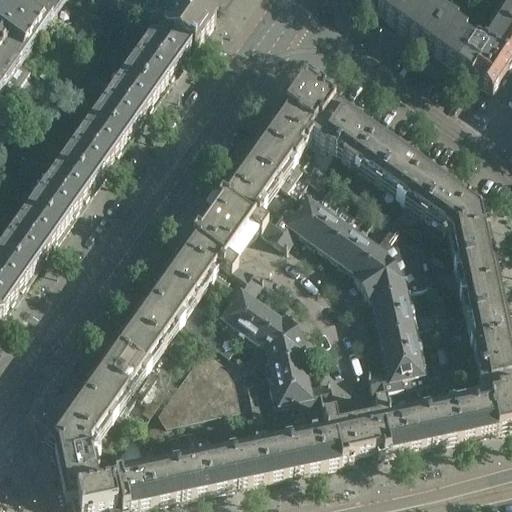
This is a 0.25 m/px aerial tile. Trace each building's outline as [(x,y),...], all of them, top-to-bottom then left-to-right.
[(50,23),(66,0),(19,0),(19,1),(50,23)] [(93,4),(87,0),(83,0),(81,4),(89,9),(93,4)] [(109,0),(121,8),(127,0),(109,0)] [(185,6),(176,0),(127,0),(121,8),(154,31),(156,31),(160,33),(165,32),(166,33),(185,6)] [(362,0),(358,6),(393,32),(411,7),(415,1),(412,0),(362,0)] [(457,8),(461,4),(456,0),(452,5),(457,8)] [(0,55),(18,69),(50,23),(19,1),(0,27),(0,55)] [(89,9),(81,4),(78,9),(86,15),(89,9)] [(462,12),(465,7),(461,4),(457,8),(462,12)] [(511,70),(511,5),(504,17),(500,14),(494,23),(489,31),(493,34),(482,51),(511,70)] [(194,57),(215,28),(185,6),(166,33),(166,38),(194,57)] [(425,54),(450,19),(442,13),(437,20),(425,11),(422,14),(411,7),(393,32),(425,54)] [(106,29),(111,23),(105,18),(100,25),(106,29)] [(511,70),(482,51),(482,52),(476,48),(474,51),(463,43),(466,40),(453,31),(458,25),(450,19),(425,54),(492,101),(511,70)] [(113,34),(117,27),(111,23),(106,29),(113,34)] [(102,35),(106,29),(100,25),(96,31),(102,35)] [(108,40),(113,34),(106,29),(102,35),(108,40)] [(142,39),(134,33),(131,39),(139,44),(142,39)] [(162,103),(194,57),(166,38),(162,39),(154,50),(152,49),(130,80),(162,103)] [(139,44),(131,39),(127,44),(135,50),(139,44)] [(0,94),(18,69),(0,55),(0,94)] [(74,74),(79,68),(72,64),(68,70),(74,74)] [(80,79),(85,73),(79,68),(74,74),(80,79)] [(70,81),(74,74),(68,70),(64,76),(70,81)] [(76,85),(80,79),(74,74),(70,81),(76,85)] [(130,148),(162,103),(130,80),(98,125),(130,148)] [(377,143),(321,103),(323,101),(317,96),(315,99),(303,90),(263,147),(295,170),(296,170),(295,169),(302,159),(299,156),(304,150),(307,152),(312,145),(325,155),(326,154),(334,160),(337,156),(343,161),(341,164),(354,174),(353,175),(354,175),(377,143)] [(42,120),(47,113),(40,109),(36,115),(42,120)] [(48,124),(53,118),(47,113),(42,120),(48,124)] [(38,126),(42,120),(36,115),(32,121),(33,123),(38,126)] [(44,130),(48,124),(42,120),(38,126),(42,129),(44,130)] [(42,129),(38,126),(33,123),(22,139),(31,145),(42,129)] [(98,193),(130,148),(98,125),(66,171),(98,193)] [(19,162),(31,145),(22,139),(10,155),(14,159),(19,162)] [(399,207),(422,175),(377,143),(354,175),(399,207)] [(263,215),(295,170),(263,147),(231,192),(263,215)] [(14,159),(10,155),(8,154),(4,160),(10,165),(14,159)] [(21,163),(19,162),(14,159),(10,165),(16,169),(21,163)] [(0,166),(6,171),(10,165),(4,160),(0,165),(0,166)] [(12,175),(16,169),(10,165),(6,171),(12,175)] [(66,238),(98,193),(66,171),(34,216),(66,238)] [(311,185),(316,177),(309,172),(303,179),(311,185)] [(444,239),(467,207),(422,175),(399,207),(444,239)] [(318,191),(324,183),(316,177),(311,185),(318,191)] [(305,193),(311,185),(303,179),(298,187),(305,193)] [(313,198),(318,191),(311,185),(305,193),(313,198)] [(337,199),(342,191),(334,186),(329,193),(337,199)] [(344,204),(349,196),(342,191),(337,199),(344,204)] [(244,241),(250,233),(260,240),(267,230),(258,223),(263,215),(231,192),(216,213),(219,216),(206,234),(200,242),(197,240),(182,261),(215,284),(220,275),(230,282),(237,273),(226,265),(235,254),(244,241)] [(352,209),(357,202),(349,196),(344,204),(352,209)] [(360,215),(365,208),(357,202),(352,209),(360,215)] [(295,240),(315,212),(318,209),(309,203),(294,225),(286,219),(280,227),(274,235),(267,230),(260,240),(286,258),(287,257),(286,256),(297,241),(295,240)] [(286,219),(291,211),(284,206),(279,214),(286,219)] [(498,290),(483,220),(480,216),(467,207),(444,239),(447,241),(459,299),(498,290)] [(368,220),(373,213),(365,208),(360,215),(368,220)] [(326,262),(346,234),(348,231),(318,209),(315,212),(295,240),(297,241),(306,248),(305,250),(313,256),(314,254),(326,262)] [(375,226),(380,218),(373,213),(368,220),(375,226)] [(280,227),(286,219),(279,214),(273,222),(280,227)] [(34,283),(66,238),(34,216),(2,261),(34,283)] [(382,231),(388,223),(380,218),(375,226),(382,231)] [(409,241),(414,234),(406,228),(402,235),(409,241)] [(357,284),(377,256),(376,256),(379,252),(348,231),(346,234),(326,262),(338,270),(336,272),(344,278),(346,276),(355,283),(357,284)] [(417,246),(422,239),(414,234),(409,241),(417,246)] [(426,295),(418,260),(389,238),(379,252),(376,256),(377,256),(357,284),(355,283),(353,286),(368,310),(372,309),(371,306),(404,299),(405,300),(409,299),(426,295)] [(0,330),(34,283),(2,261),(0,263),(0,330)] [(181,331),(210,290),(215,284),(182,261),(149,308),(181,331)] [(442,277),(440,268),(432,270),(434,279),(442,277)] [(250,307),(257,298),(261,292),(262,292),(263,291),(237,273),(230,282),(237,287),(232,295),(227,302),(224,306),(232,311),(218,331),(225,335),(247,304),(250,307)] [(444,287),(442,277),(434,279),(436,288),(444,287)] [(227,302),(232,295),(225,289),(219,297),(227,302)] [(510,344),(498,290),(459,299),(470,352),(510,344)] [(221,310),(224,306),(227,302),(219,297),(214,305),(221,310)] [(416,335),(409,299),(405,300),(404,299),(371,306),(372,309),(374,320),(372,320),(374,330),(376,330),(379,343),(416,335)] [(441,311),(439,303),(431,305),(432,313),(441,311)] [(259,350),(277,326),(266,318),(267,316),(259,311),(258,312),(250,307),(247,304),(225,335),(255,357),(259,351),(259,350)] [(148,378),(181,331),(149,308),(115,355),(148,378)] [(443,320),(441,311),(432,313),(434,322),(443,320)] [(445,329),(443,320),(434,322),(436,331),(445,329)] [(306,355),(299,345),(286,325),(280,328),(277,326),(259,350),(259,351),(264,354),(271,364),(272,370),(302,364),(301,359),(306,355)] [(447,339),(445,329),(436,331),(438,340),(447,339)] [(205,347),(210,340),(203,335),(198,342),(205,347)] [(425,373),(416,335),(379,343),(382,357),(380,358),(382,367),(384,367),(387,379),(387,381),(425,373)] [(449,348),(447,339),(438,340),(440,350),(449,348)] [(213,353),(218,345),(210,340),(205,347),(213,353)] [(511,355),(510,344),(470,352),(474,369),(478,368),(480,376),(476,377),(478,386),(477,387),(480,403),(472,405),(473,409),(465,411),(464,407),(452,410),(452,413),(460,448),(511,436),(511,355)] [(220,358),(225,351),(218,345),(213,353),(220,358)] [(451,357),(449,348),(440,350),(442,358),(451,357)] [(227,363),(233,356),(225,351),(220,358),(227,363)] [(115,424),(148,378),(115,355),(82,402),(115,424)] [(187,370),(192,362),(185,357),(180,365),(187,370)] [(453,367),(451,357),(442,358),(444,368),(453,367)] [(237,417),(232,389),(224,376),(202,361),(165,413),(176,429),(237,417)] [(309,386),(307,376),(305,377),(302,364),(272,370),(264,371),(272,407),(309,399),(309,395),(307,386),(309,386)] [(181,378),(187,370),(180,365),(174,373),(181,378)] [(403,398),(401,388),(427,382),(425,373),(387,381),(387,379),(369,383),(369,382),(367,382),(374,413),(385,410),(384,402),(394,400),(403,398)] [(456,385),(455,377),(454,376),(445,378),(447,387),(456,385)] [(447,387),(445,378),(436,380),(438,389),(447,387)] [(458,395),(456,385),(447,387),(449,397),(458,395)] [(449,397),(447,387),(438,389),(440,399),(449,397)] [(334,421),(328,391),(326,391),(326,392),(309,395),(309,399),(272,407),(274,416),(297,411),(299,420),(303,419),(312,417),(321,415),(323,424),(334,421)] [(258,401),(256,392),(247,394),(249,403),(258,401)] [(414,404),(412,396),(403,398),(405,406),(414,404)] [(405,406),(403,398),(394,400),(395,408),(405,406)] [(260,410),(258,401),(249,403),(251,412),(260,410)] [(154,511),(147,478),(147,474),(100,484),(100,480),(111,478),(109,467),(98,470),(94,453),(115,424),(82,402),(48,450),(53,454),(65,510),(66,510),(66,511),(154,511)] [(153,418),(158,410),(151,405),(146,413),(153,418)] [(262,419),(260,410),(251,412),(253,421),(262,419)] [(406,459),(399,424),(398,421),(388,423),(385,410),(374,413),(376,426),(337,434),(334,421),(323,424),(325,436),(316,438),(316,442),(324,477),(349,471),(348,467),(374,462),(380,460),(381,464),(406,459)] [(460,448),(452,413),(452,410),(398,421),(399,424),(406,459),(460,448)] [(147,426),(153,418),(146,413),(140,421),(147,426)] [(314,426),(312,417),(303,419),(305,428),(314,426)] [(264,428),(262,419),(253,421),(255,430),(264,428)] [(305,428),(303,419),(299,420),(294,421),(296,430),(305,428)] [(236,435),(234,426),(225,428),(227,437),(236,435)] [(227,437),(225,428),(216,430),(218,439),(227,437)] [(182,455),(178,438),(169,440),(171,449),(172,457),(182,455)] [(324,477),(316,442),(316,438),(259,450),(260,454),(267,489),(324,477)] [(172,457),(171,449),(161,451),(163,459),(172,457)] [(267,489),(260,454),(259,450),(203,462),(204,466),(211,501),(267,489)] [(158,511),(211,501),(204,466),(203,462),(147,474),(147,478),(154,511),(158,511)]
